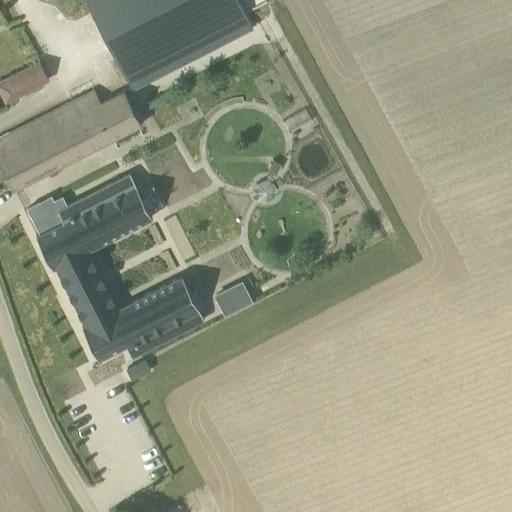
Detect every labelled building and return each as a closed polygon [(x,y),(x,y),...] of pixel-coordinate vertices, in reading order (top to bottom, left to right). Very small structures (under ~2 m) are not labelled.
[(86,0),(132,89),(253,27),(238,0),(86,0)] [(0,75),(0,93),(4,102),(52,79),(40,56),(0,75)] [(0,164),(12,189),(141,124),(122,88),(100,100),(94,89),(0,136),(0,164)] [(152,217),(130,173),(57,210),(63,222),(36,235),(52,268),(55,266),(85,325),(81,326),(97,359),(124,345),(130,357),(204,320),(182,276),(117,308),(87,250),(152,217)] [(216,283),(228,312),(256,301),(244,271),(216,283)]
